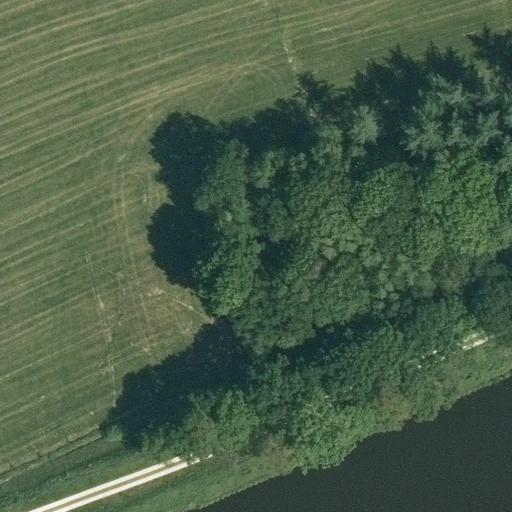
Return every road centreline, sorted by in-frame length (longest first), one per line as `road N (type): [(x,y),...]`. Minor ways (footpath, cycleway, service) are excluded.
road 1 (track): [(87,511),(330,403)]
road 2 (unclassified): [(330,403),(511,327)]
